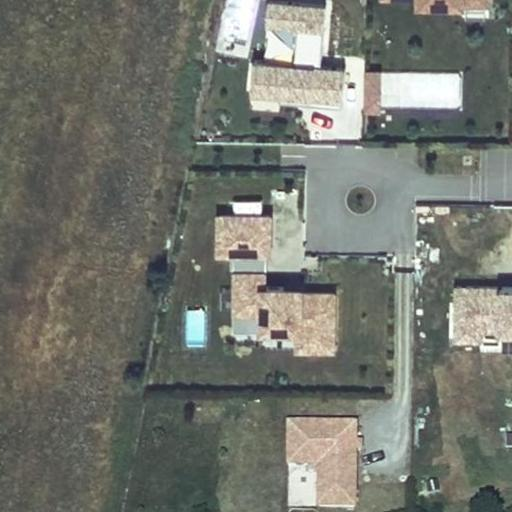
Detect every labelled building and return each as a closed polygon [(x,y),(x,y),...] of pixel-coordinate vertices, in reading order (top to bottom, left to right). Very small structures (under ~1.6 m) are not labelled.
[(247,57),(258,0),(228,0),(217,50),(247,57)] [(328,3),(295,0),(271,0),(269,25),(301,28),(298,62),(258,58),(254,96),(344,105),(348,68),(322,65),(328,3)] [(382,74),(364,74),(363,114),(381,115),(382,74)] [(273,216),(223,215),(222,251),(272,253),(273,216)] [(266,276),(239,275),(237,347),(333,350),(334,293),(305,292),(305,287),(265,286),(266,276)] [(511,289),(455,288),(454,340),(478,341),(478,332),(511,332),(511,289)] [(357,424),(289,423),(288,509),(357,509),(357,424)]
